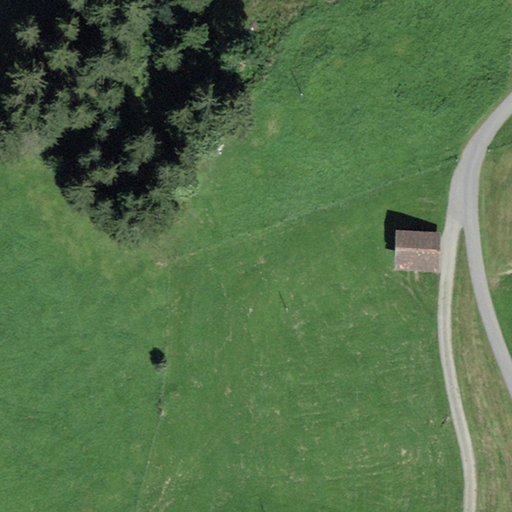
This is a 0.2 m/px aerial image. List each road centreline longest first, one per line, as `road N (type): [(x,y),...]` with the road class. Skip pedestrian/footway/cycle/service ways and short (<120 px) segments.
road 1 (track): [(482,511),(451,360),(455,232),(469,187)]
road 2 (track): [(511,115),(475,161),(469,187),(485,286),(511,359)]
